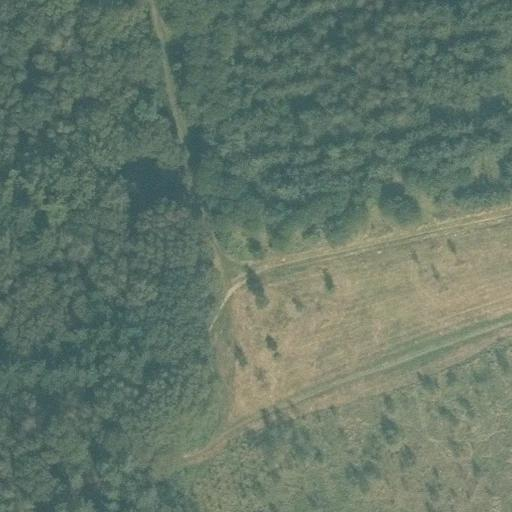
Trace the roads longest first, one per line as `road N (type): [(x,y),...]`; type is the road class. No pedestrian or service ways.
road 1 (track): [(188,291),(205,454),(46,511)]
road 2 (track): [(188,291),(127,0)]
